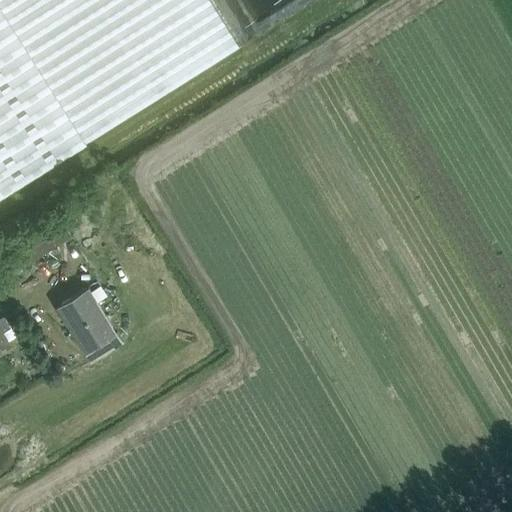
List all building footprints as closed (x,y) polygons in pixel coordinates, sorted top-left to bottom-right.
[(0,0),(0,200),(63,161),(90,144),(88,142),(239,47),(210,0),(0,0)] [(72,237),(63,222),(58,214),(16,241),(30,263),(63,243),(72,237)] [(89,286),(57,306),(92,363),(125,343),(118,332),(89,286)] [(0,349),(11,343),(4,331),(11,327),(3,315),(0,317),(0,349)] [(9,423),(0,427),(0,441),(0,442),(15,434),(9,423)]
